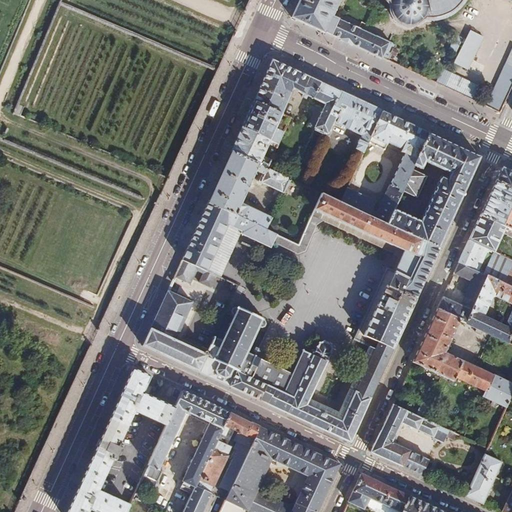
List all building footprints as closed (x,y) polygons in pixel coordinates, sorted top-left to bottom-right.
[(299,0),(291,18),(305,24),(350,45),(358,29),(333,17),(339,0),(299,0)] [(511,0),(385,0),(389,4),(388,12),(390,19),(394,23),(401,26),(406,27),(410,28),(419,25),(425,21),(434,20),(443,17),(452,12),(462,4),(463,0),(511,0)] [(358,29),(350,45),(381,59),(385,50),(388,52),(392,45),(390,44),(358,29)] [(483,38),(470,31),(459,53),(453,64),(466,70),(483,38)] [(456,51),(462,39),(456,36),(450,48),(456,51)] [(405,53),(394,48),(390,57),(402,62),(405,53)] [(511,50),(486,107),(500,113),(511,87),(511,50)] [(313,100),(320,84),(295,72),(272,62),(253,102),(281,115),(292,91),(313,100)] [(442,69),(436,84),(472,101),(478,86),(450,73),(442,69)] [(335,91),(320,84),(313,100),(324,105),(322,111),(311,105),(310,108),(310,121),(308,127),(314,130),(313,131),(327,137),(333,124),(361,137),(355,151),(362,154),(367,144),(381,112),(370,107),(335,91)] [(281,115),(253,102),(247,115),(242,128),(270,141),(278,144),(283,133),(277,130),(273,138),(271,137),(281,115)] [(405,123),(381,112),(367,144),(383,151),(387,143),(401,150),(400,153),(403,154),(374,219),(387,225),(394,210),(402,192),(411,172),(413,167),(429,134),(405,123)] [(236,139),(231,152),(267,169),(271,161),(262,157),(270,141),(242,128),(236,139)] [(455,146),(429,134),(413,167),(420,170),(424,162),(450,174),(447,180),(441,178),(420,222),(394,210),(387,225),(438,249),(480,158),(455,146)] [(267,169),(231,152),(220,176),(207,204),(266,231),(271,219),(241,205),(255,171),(260,174),(257,181),(275,190),(274,195),(281,199),(289,180),(267,169)] [(511,173),(502,168),(480,216),(511,230),(511,173)] [(411,172),(402,192),(416,198),(425,178),(411,172)] [(375,202),(346,189),(340,204),(368,217),(375,202)] [(387,225),(374,219),(368,217),(340,204),(321,195),(314,209),(403,251),(388,287),(386,286),(386,287),(415,300),(427,273),(438,249),(387,225)] [(266,231),(207,204),(181,260),(197,268),(204,271),(207,272),(227,225),(241,232),(240,235),(269,248),(273,241),(275,235),(266,231)] [(298,245),(275,235),(273,241),(298,253),(306,248),(318,219),(392,254),(379,283),(386,287),(386,286),(388,287),(403,251),(314,209),(298,245)] [(511,230),(480,216),(475,226),(468,240),(488,249),(494,252),(502,233),(508,236),(511,230)] [(207,272),(215,276),(221,279),(240,235),(241,232),(227,225),(207,272)] [(463,252),(458,263),(478,272),(488,249),(468,240),(463,252)] [(478,272),(487,276),(503,284),(509,271),(511,272),(511,260),(494,252),(488,249),(478,272)] [(197,268),(181,260),(174,277),(190,284),(196,271),(197,268)] [(459,320),(465,323),(487,276),(478,272),(458,263),(455,269),(453,274),(471,282),(460,305),(442,297),(436,310),(459,320)] [(209,288),(215,276),(207,272),(204,271),(203,275),(199,282),(209,288)] [(503,284),(511,287),(511,272),(509,271),(503,284)] [(507,344),(511,333),(511,287),(503,284),(487,276),(465,323),(507,344)] [(379,283),(353,340),(367,346),(374,350),(377,343),(363,337),(386,287),(379,283)] [(242,289),(236,286),(233,294),(239,296),(242,289)] [(403,327),(415,300),(386,287),(363,337),(377,343),(378,342),(393,348),(403,327)] [(238,371),(204,356),(175,341),(192,304),(167,292),(155,318),(143,347),(230,387),(238,371)] [(204,356),(238,371),(239,367),(248,371),(253,362),(244,358),(258,327),(260,328),(262,328),(264,323),(263,320),(234,307),(231,307),(229,312),(230,314),(233,315),(221,343),(212,339),(204,356)] [(459,320),(436,310),(425,336),(412,363),(452,382),(454,379),(484,393),(482,397),(505,408),(508,402),(511,392),(511,385),(444,353),(459,320)] [(238,371),(230,387),(249,396),(322,429),(350,443),(393,348),(378,342),(377,343),(374,350),(340,423),(305,407),(308,400),(331,349),(329,345),(323,342),(318,344),(312,356),(302,352),(289,381),(255,365),(250,378),(245,377),(248,371),(239,367),(238,371)] [(337,413),(308,400),(305,407),(340,423),(374,350),(367,346),(337,413)] [(89,511),(90,510),(93,511),(127,511),(129,507),(98,492),(110,467),(113,468),(123,446),(120,445),(134,413),(166,427),(177,403),(164,397),(161,404),(158,402),(155,401),(148,398),(145,396),(142,395),(146,386),(150,377),(132,369),(96,449),(66,511),(89,511)] [(215,407),(182,392),(177,403),(166,427),(140,485),(154,491),(162,473),(159,471),(186,413),(208,423),(183,483),(194,488),(183,511),(204,511),(212,495),(208,494),(212,486),(213,487),(227,457),(225,456),(229,449),(216,443),(220,435),(224,437),(228,429),(246,437),(243,443),(240,442),(220,488),(230,492),(259,428),(229,414),(215,407)] [(448,431),(393,405),(381,430),(371,453),(428,479),(432,469),(431,465),(427,463),(427,462),(390,444),(399,423),(442,443),(448,431)] [(340,465),(259,428),(230,492),(225,502),(246,511),(318,511),(319,509),(321,505),(306,498),(299,511),(295,511),(293,511),(294,509),(256,492),(271,460),(276,463),(279,457),(317,474),(311,487),(312,488),(314,490),(319,495),(324,499),(340,465)] [(483,456),(465,496),(481,503),(500,464),(483,456)] [(321,505),(324,499),(319,495),(314,490),(312,488),(311,487),(317,474),(279,457),(276,463),(308,477),(294,509),(293,511),(295,511),(299,511),(306,498),(321,505)] [(397,511),(402,511),(410,497),(389,488),(360,475),(348,503),(365,510),(370,499),(397,511)] [(511,511),(511,489),(501,511),(511,511)] [(441,511),(439,511),(410,497),(402,511),(441,511)] [(220,511),(224,505),(217,502),(212,508),(210,511),(220,511)]
